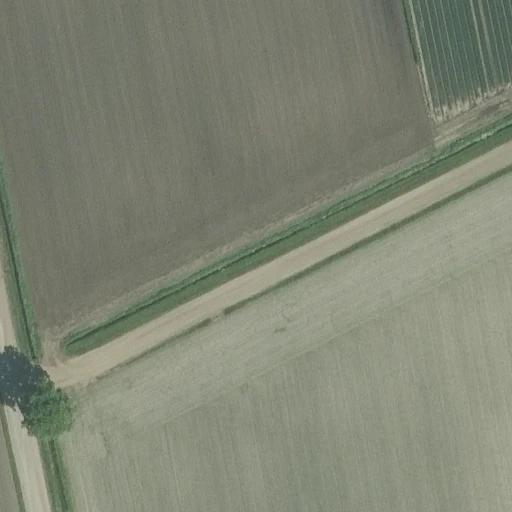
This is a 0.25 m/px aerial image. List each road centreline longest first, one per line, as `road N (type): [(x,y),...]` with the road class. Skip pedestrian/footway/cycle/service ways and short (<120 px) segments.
road 1 (track): [(13,392),(511,147)]
road 2 (track): [(38,511),(0,323)]
